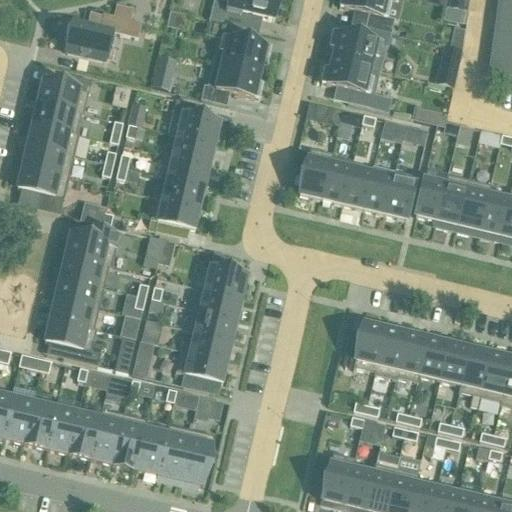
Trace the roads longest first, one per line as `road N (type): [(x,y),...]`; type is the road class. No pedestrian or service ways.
road 1 (residential): [(304,264),(273,256),(259,245),(258,229),(315,0)]
road 2 (residential): [(244,511),(304,264)]
road 3 (residential): [(304,264),(511,313)]
road 4 (residential): [(511,126),(468,116),(484,0)]
road 5 (residential): [(146,511),(0,477)]
